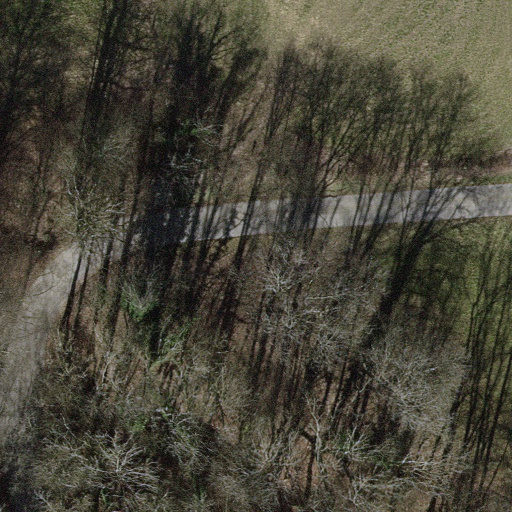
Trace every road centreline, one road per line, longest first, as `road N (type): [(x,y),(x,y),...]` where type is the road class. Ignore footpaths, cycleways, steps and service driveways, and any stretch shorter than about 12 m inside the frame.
road 1 (residential): [(511,197),(101,235),(43,291),(14,377),(41,511)]
road 2 (motorway): [(0,210),(128,0)]
